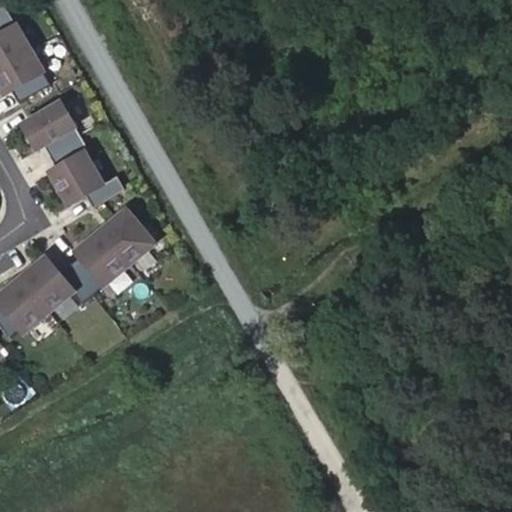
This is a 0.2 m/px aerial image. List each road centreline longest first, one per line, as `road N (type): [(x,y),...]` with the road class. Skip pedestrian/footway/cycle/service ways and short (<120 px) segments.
road 1 (track): [(74,0),(359,511)]
road 2 (track): [(511,167),(265,341)]
